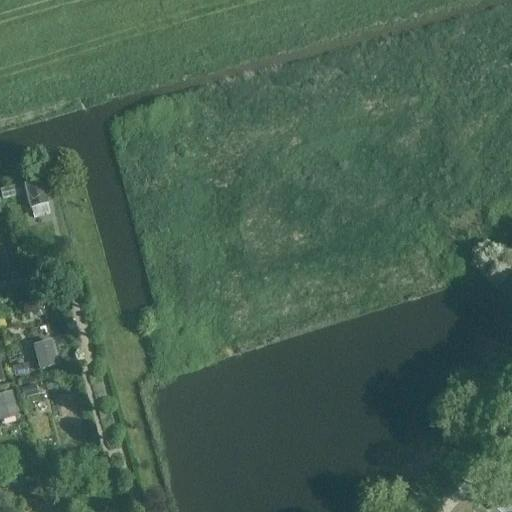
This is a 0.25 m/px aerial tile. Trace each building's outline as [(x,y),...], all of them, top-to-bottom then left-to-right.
[(49,215),(47,206),(49,206),(42,181),(23,186),(30,211),(32,210),(35,219),(49,215)] [(16,198),(13,188),(0,191),(0,192),(2,201),(16,198)] [(52,341),(32,347),(39,372),(59,367),(52,341)] [(31,375),(28,364),(13,368),(16,379),(31,375)] [(47,391),(57,389),(55,381),(45,384),(47,391)] [(38,396),(36,386),(21,390),(24,399),(38,396)] [(0,423),(19,418),(12,393),(0,396),(0,423)]
